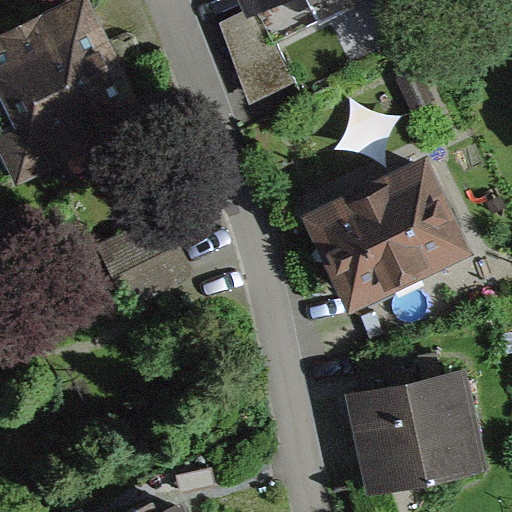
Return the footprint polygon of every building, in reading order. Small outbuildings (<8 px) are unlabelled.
[(246,0),(266,42),(355,0),(246,0)] [(110,4),(0,55),(0,112),(32,179),(163,117),(110,4)] [(439,164),(320,223),(364,311),(483,253),(439,164)] [(202,279),(169,209),(92,245),(125,315),(202,279)] [(475,379),(363,402),(382,497),(495,473),(475,379)] [(212,511),(209,502),(183,511),(212,511)]
